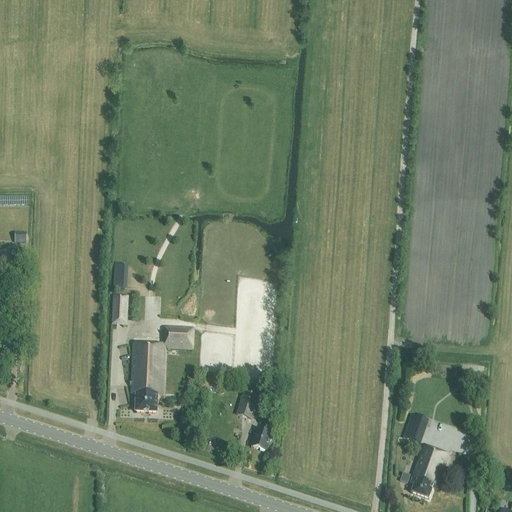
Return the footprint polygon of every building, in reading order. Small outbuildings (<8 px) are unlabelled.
[(26,245),(27,233),(20,232),(19,244),(26,245)] [(113,290),(127,290),(128,267),(114,266),(113,290)] [(127,327),(129,296),(113,295),(111,326),(127,327)] [(193,350),(194,330),(165,328),(165,346),(133,345),(131,395),(137,395),(136,414),(157,414),(158,396),(163,396),(165,349),(193,350)] [(209,380),(200,378),(198,389),(207,390),(209,380)] [(253,421),(260,398),(243,393),(236,416),(253,421)] [(419,445),(427,421),(412,416),(404,439),(419,445)] [(266,452),(272,436),(267,435),(270,426),(264,424),(261,433),(258,432),(256,436),(254,440),(251,447),(266,452)] [(414,485),(411,494),(429,500),(434,487),(437,488),(449,456),(440,453),(441,452),(424,446),(411,484),(414,485)] [(403,474),(400,482),(408,485),(411,477),(403,474)]
